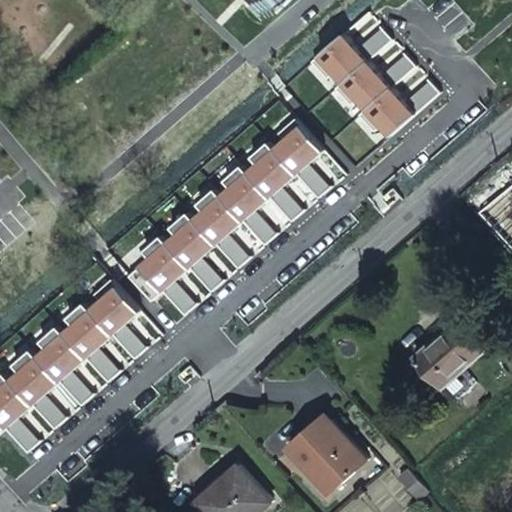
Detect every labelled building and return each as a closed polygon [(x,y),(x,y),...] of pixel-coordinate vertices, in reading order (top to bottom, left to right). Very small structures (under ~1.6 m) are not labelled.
[(251,0),(262,10),(271,0),(251,0)] [(484,350),(460,322),(464,318),(459,312),(429,338),(434,344),(418,359),(442,387),(484,350)] [(302,435),(310,444),(335,422),(327,413),(302,435)] [(329,492),(367,459),(335,422),(310,444),(302,435),(289,447),(329,492)] [(206,511),(259,511),(271,502),(238,465),(197,501),(206,511)] [(410,487),(418,480),(413,474),(410,470),(402,478),(410,487)] [(419,494),(425,489),(418,480),(410,487),(417,496),(419,494)]
